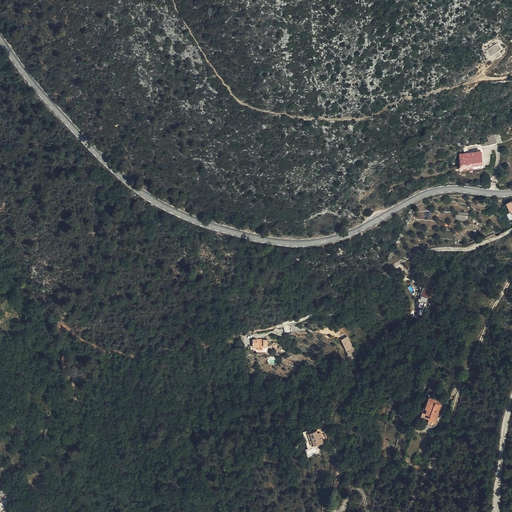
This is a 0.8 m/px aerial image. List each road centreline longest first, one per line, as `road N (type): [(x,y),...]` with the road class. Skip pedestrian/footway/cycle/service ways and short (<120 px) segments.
road 1 (tertiary): [(0,33),(100,156),(139,189),(197,220),(306,242),(360,228),(432,191),(511,192)]
road 2 (track): [(511,277),(406,511)]
